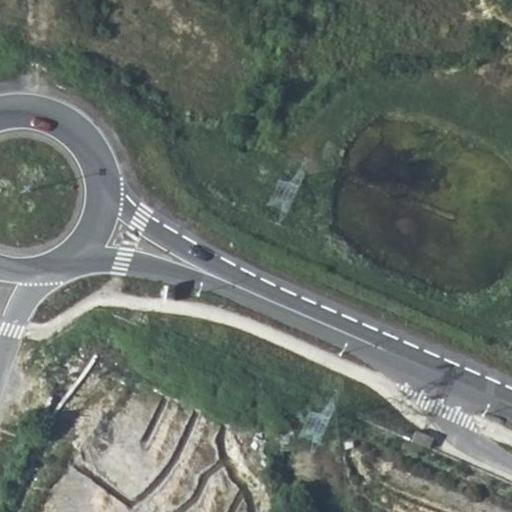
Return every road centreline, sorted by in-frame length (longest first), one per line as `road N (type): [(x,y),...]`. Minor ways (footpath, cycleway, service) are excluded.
road 1 (secondary): [(286,307),(511,405)]
road 2 (secondary): [(62,256),(181,275),(286,307)]
road 3 (secondary): [(286,307),(95,196)]
road 4 (secondary): [(95,196),(86,157),(70,137),(47,123),(0,122)]
